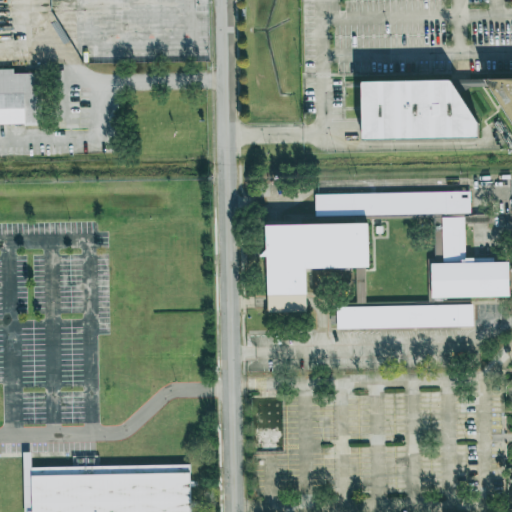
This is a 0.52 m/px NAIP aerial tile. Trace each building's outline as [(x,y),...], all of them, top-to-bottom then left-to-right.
[(0,71),(14,72),(14,75),(40,74),(41,127),(0,127),(0,71)] [(511,109),(488,72),(511,72),(511,109)] [(362,140),(468,138),(467,80),(362,82),(362,140)] [(316,194),(472,192),(472,216),(492,215),(492,226),(466,228),(467,262),(511,261),(511,299),(495,299),(495,305),(474,306),(475,329),(334,332),(335,306),(353,306),(354,270),(307,271),(308,315),(268,316),(267,228),(316,227),(316,194)] [(33,511),(33,467),(190,466),(190,511),(33,511)]
